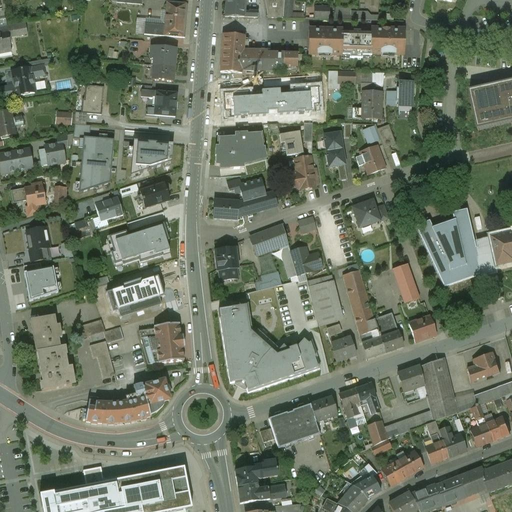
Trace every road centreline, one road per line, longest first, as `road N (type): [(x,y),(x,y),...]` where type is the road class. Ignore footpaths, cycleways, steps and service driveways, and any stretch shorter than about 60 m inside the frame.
road 1 (secondary): [(208,0),(191,237)]
road 2 (residential): [(226,414),(446,346)]
road 3 (residential): [(191,237),(239,232),(387,182)]
road 4 (unclassified): [(446,346),(387,182)]
road 5 (secondary): [(179,425),(151,437),(98,440),(16,404)]
road 6 (residential): [(362,511),(423,477),(511,443)]
road 7 (secondary): [(191,237),(204,390)]
